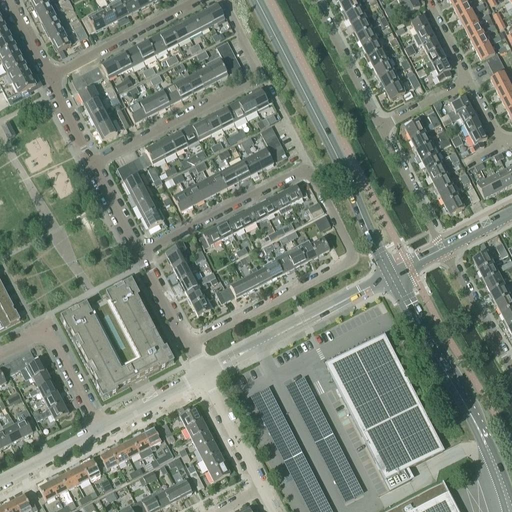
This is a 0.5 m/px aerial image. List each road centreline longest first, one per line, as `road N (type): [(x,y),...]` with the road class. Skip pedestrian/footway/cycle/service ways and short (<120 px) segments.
road 1 (secondary): [(398,273),(254,0)]
road 2 (residential): [(308,167),(354,258),(188,345)]
road 3 (residential): [(203,375),(398,273)]
road 4 (secondary): [(491,456),(398,273)]
road 5 (residential): [(261,78),(93,166)]
road 6 (residential): [(140,254),(308,167)]
road 7 (residential): [(50,79),(204,0)]
road 8 (residential): [(0,353),(45,333),(97,430)]
road 9 (residential): [(311,0),(378,129)]
road 10 (residential): [(441,250),(511,370)]
road 11 (residential): [(378,129),(441,250)]
road 12 (residential): [(262,489),(203,375)]
